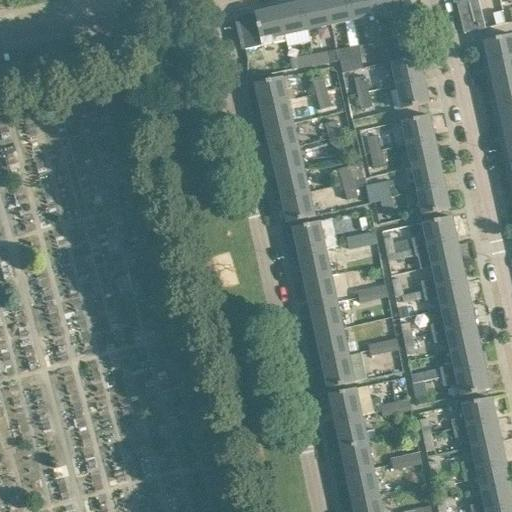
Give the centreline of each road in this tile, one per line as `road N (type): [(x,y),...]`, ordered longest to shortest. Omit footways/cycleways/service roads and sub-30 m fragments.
road 1 (residential): [(210,0),(318,511)]
road 2 (residential): [(511,314),(436,0)]
road 3 (residential): [(204,0),(0,35)]
